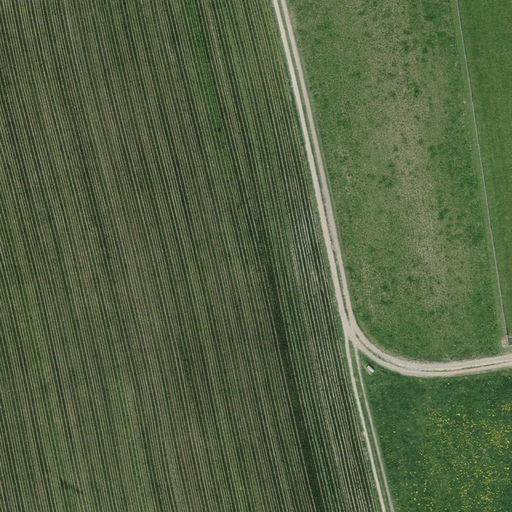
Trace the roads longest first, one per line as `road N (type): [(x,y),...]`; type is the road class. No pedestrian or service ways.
road 1 (unknown): [(278,0),(390,511)]
road 2 (track): [(354,328),(370,354),(405,369),(511,359)]
